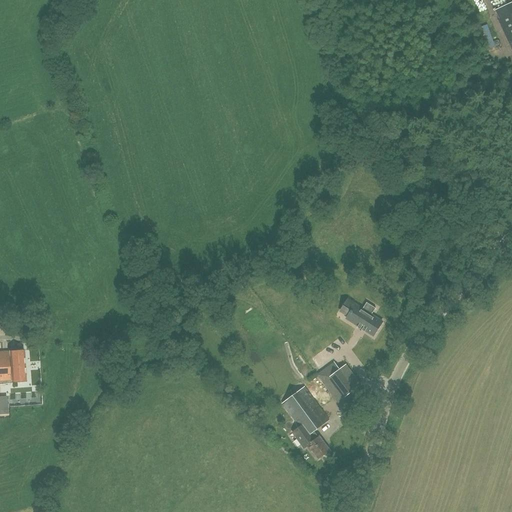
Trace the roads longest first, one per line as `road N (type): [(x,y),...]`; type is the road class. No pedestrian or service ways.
road 1 (unclassified): [(357,511),(394,377),(438,315),(511,236)]
road 2 (track): [(38,339),(136,348),(183,323)]
road 3 (track): [(321,276),(438,315)]
